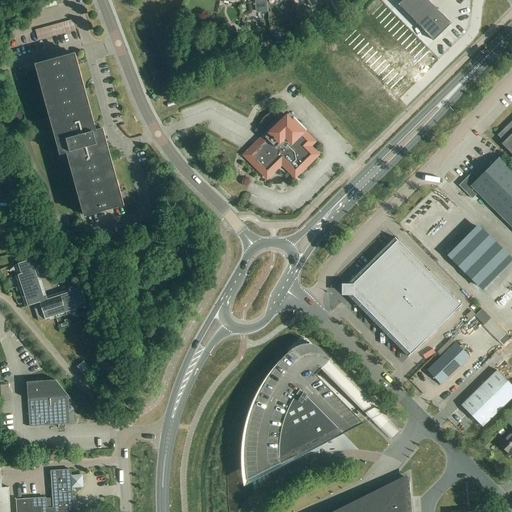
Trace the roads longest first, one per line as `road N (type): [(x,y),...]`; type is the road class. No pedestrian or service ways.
road 1 (unclassified): [(307,306),(330,267),(511,79)]
road 2 (primary): [(294,273),(322,232),(472,71)]
road 3 (primary): [(472,71),(284,245)]
road 4 (unclassified): [(424,421),(307,306)]
road 5 (tertiary): [(254,248),(158,135)]
road 6 (primary): [(222,298),(176,387),(168,434)]
road 7 (unclassified): [(313,511),(372,483),(424,421)]
road 8 (residential): [(89,53),(113,139),(126,148),(158,135)]
road 9 (unclassified): [(403,103),(472,33),(478,0)]
road 10 (primary): [(168,434),(211,345),(232,327)]
road 11 (residential): [(127,511),(122,434),(168,434)]
